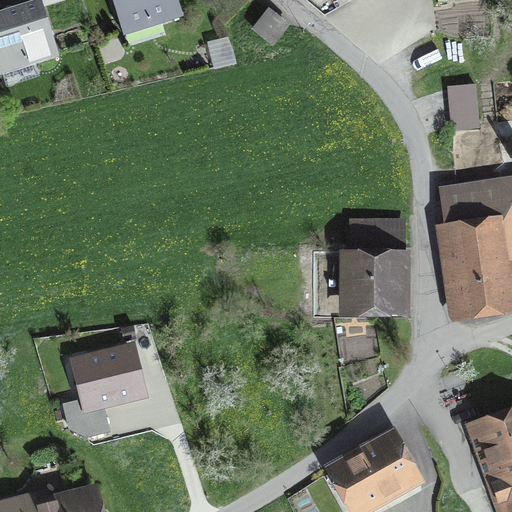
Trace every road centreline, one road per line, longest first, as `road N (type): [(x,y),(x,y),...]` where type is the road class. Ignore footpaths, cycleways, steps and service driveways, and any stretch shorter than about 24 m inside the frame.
road 1 (unclassified): [(435,358),(412,142),(385,90),(275,0)]
road 2 (unclassified): [(233,511),(351,434),(435,358)]
